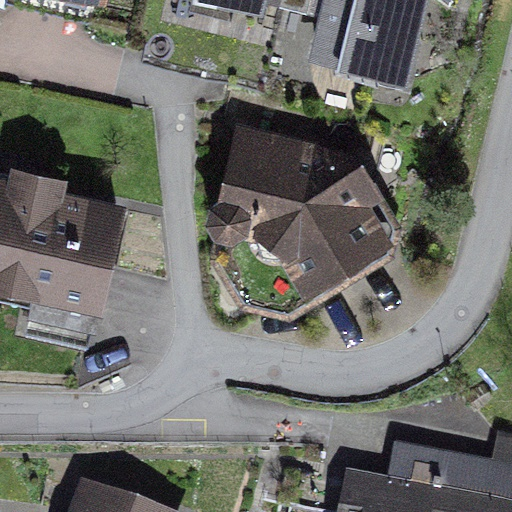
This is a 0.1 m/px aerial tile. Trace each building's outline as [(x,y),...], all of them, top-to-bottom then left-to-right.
[(309,0),(280,0),(280,2),(307,10),(309,0)] [(418,0),(334,0),(321,54),(401,74),(418,0)] [(354,160),(245,134),(228,200),(217,204),(212,220),(219,232),(234,235),(228,258),(253,294),(302,306),(391,252),(358,197),(373,193),(354,160)] [(117,210),(0,184),(0,278),(39,287),(30,327),(89,340),(117,210)] [(437,489),(354,472),(345,511),(511,511),(511,470),(443,456),(437,489)] [(0,511),(41,511),(47,478),(0,470),(0,511)] [(125,511),(90,499),(85,511),(125,511)]
